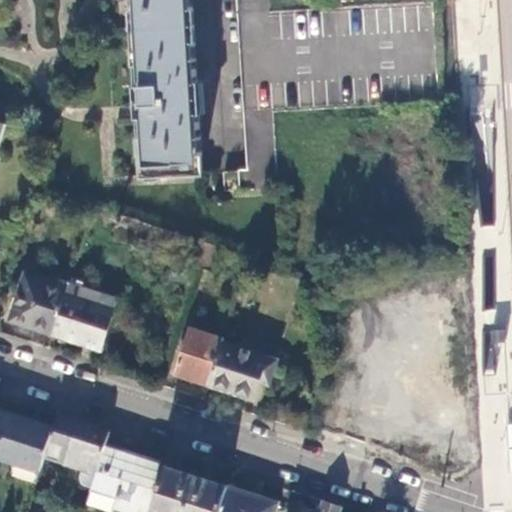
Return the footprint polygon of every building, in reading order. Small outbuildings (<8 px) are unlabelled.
[(142,118),(146,175),(203,172),(192,0),(134,0),(140,86),(136,86),(137,104),(138,118),(142,118)] [(0,227),(0,251),(15,257),(23,235),(0,227)] [(454,488),(480,478),(478,378),(474,265),(383,269),(393,463),(454,488)] [(66,294),(68,287),(25,274),(10,321),(53,335),(66,294)] [(255,414),(365,454),(363,349),(339,353),(284,334),(255,414)] [(54,429),(0,411),(0,457),(40,471),(45,456),(54,429)] [(80,422),(59,415),(54,429),(45,456),(97,473),(106,446),(111,432),(80,422)] [(106,446),(97,473),(87,503),(115,511),(152,511),(167,466),(106,446)] [(219,511),(228,486),(167,466),(152,511),(219,511)] [(228,486),(219,511),(275,511),(278,502),(228,486)] [(340,511),(342,507),(324,501),(320,511),(304,506),(301,511),(340,511)] [(288,511),(301,511),(304,506),(292,502),(288,511)]
